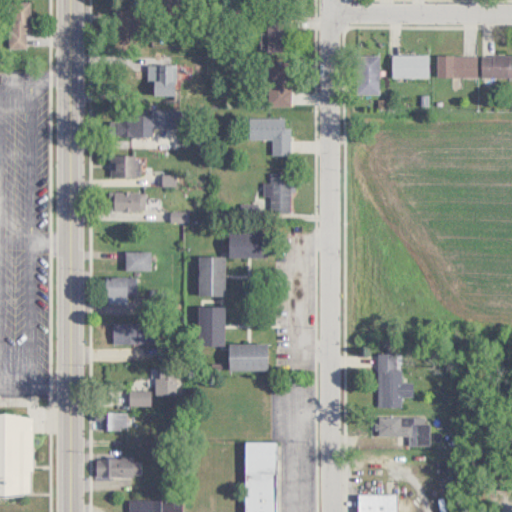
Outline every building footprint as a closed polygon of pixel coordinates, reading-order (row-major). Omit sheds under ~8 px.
[(29,1),(9,1),(9,48),(29,48),(29,1)] [(264,52),(286,52),(286,17),(264,17),(264,52)] [(378,93),(378,54),(356,54),(356,93),(378,93)] [(390,76),(428,76),(428,54),(390,54),(390,76)] [(511,76),(511,54),(480,54),(480,77),(511,76)] [(475,76),(475,55),(436,55),(436,76),(475,76)] [(289,72),(266,72),(266,105),(289,105),(289,72)] [(116,135),(151,135),(151,126),(176,126),(176,113),(115,113),(116,135)] [(271,138),(271,154),(288,154),(288,117),(248,116),(247,138),(271,138)] [(109,177),(139,177),(139,155),(109,155),(109,177)] [(269,182),(263,182),(263,212),(289,212),(289,172),(269,172),(269,182)] [(143,191),(107,191),(107,210),(143,210),(143,191)] [(226,230),(226,257),(266,257),(266,230),(226,230)] [(149,270),(149,251),(124,251),(124,270),(149,270)] [(197,257),(197,295),(223,295),(223,257),(197,257)] [(135,277),(104,277),(104,295),(135,295),(135,277)] [(222,306),(196,306),(196,345),(222,345),(222,306)] [(111,343),(155,343),(155,322),(111,322),(111,343)] [(265,370),(265,344),(227,344),(227,370),(265,370)] [(377,407),(401,407),(401,397),(412,397),(412,382),(398,382),(398,353),(377,353),(377,407)] [(149,390),(127,390),(127,405),(149,405),(149,390)] [(126,429),(126,412),(93,412),(93,429),(126,429)] [(0,496),(30,496),(30,415),(0,414),(0,496)] [(409,444),(428,444),(428,417),(377,416),(377,436),(409,436),(409,444)] [(242,511),(274,511),(275,442),(243,441),(242,511)] [(140,477),(140,458),(94,458),(94,477),(140,477)] [(356,494),(356,511),(396,511),(396,494),(356,494)] [(127,511),(180,511),(181,511),(159,511),(159,499),(127,499),(127,511)]
